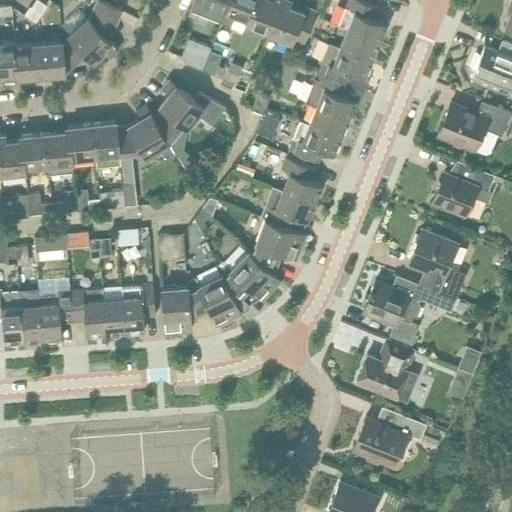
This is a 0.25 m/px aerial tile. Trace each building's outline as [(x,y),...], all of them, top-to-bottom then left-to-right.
[(41,0),(35,0),(31,5),(41,12),(47,4),(41,0)] [(96,0),(88,15),(69,33),(70,34),(94,59),(104,49),(110,55),(118,48),(109,37),(122,8),(105,0),(96,0)] [(193,0),(190,9),(220,20),(227,0),(193,0)] [(227,0),(220,20),(231,25),(235,13),(247,17),(253,0),(227,0)] [(253,0),(247,17),(245,22),(269,31),(281,0),(253,0)] [(304,10),(290,4),(291,0),(281,0),(269,31),(264,44),(273,47),(277,37),(291,43),(293,38),(304,43),(317,10),(305,5),(304,10)] [(364,0),(348,0),(346,5),(339,24),(346,27),(380,41),(387,22),(376,17),(380,6),(364,0)] [(30,5),(25,13),(36,20),(41,12),(31,5),(30,5)] [(339,46),(372,59),(380,41),(346,27),(339,46)] [(38,41),(41,74),(65,71),(87,52),(70,34),(63,39),(38,41)] [(15,39),(0,40),(0,79),(16,78),(16,76),(16,72),(17,72),(14,43),(15,43),(15,39)] [(38,41),(15,43),(14,43),(17,72),(16,72),(16,76),(41,74),(38,41)] [(339,46),(329,41),(322,59),(323,60),(318,71),(349,83),(354,72),(365,77),(372,59),(339,46)] [(191,63),(201,67),(209,48),(199,44),(196,51),(185,46),(181,55),(192,60),(191,63)] [(511,44),(508,54),(484,44),(471,78),(509,93),(511,86),(511,44)] [(221,53),(209,48),(201,67),(225,77),(229,67),(217,63),(221,53)] [(242,66),(231,62),(229,67),(225,77),(236,81),(242,66)] [(317,70),(305,100),(315,104),(349,117),(356,99),(345,94),(349,83),(318,71),(317,70)] [(170,78),(163,87),(169,92),(160,103),(163,105),(154,117),(177,155),(183,148),(189,126),(198,113),(212,123),(225,105),(199,90),(195,97),(170,78)] [(274,86),(263,81),(252,108),(263,113),(266,105),(274,86)] [(511,111),(482,99),(476,114),(450,103),(438,133),(474,148),(481,132),(486,134),(488,129),(502,134),(511,111)] [(159,146),(165,156),(173,151),(154,117),(147,103),(137,109),(141,116),(128,123),(117,125),(115,126),(118,152),(142,150),(145,155),(159,146)] [(349,117),(315,104),(308,122),(342,135),(349,117)] [(334,153),(342,135),(308,122),(301,118),(288,148),(319,160),(323,149),(334,153)] [(117,125),(117,119),(91,122),(95,155),(96,155),(97,166),(119,163),(118,152),(115,126),(117,125)] [(95,155),(91,122),(67,125),(67,129),(68,129),(71,157),(73,170),(71,157),(95,155)] [(68,129),(67,129),(44,131),(48,165),(49,172),(73,170),(71,157),(68,129)] [(44,131),(20,134),(20,138),(21,138),(25,167),(26,167),(48,165),(44,131)] [(0,133),(0,172),(0,174),(26,170),(26,167),(25,167),(21,138),(20,138),(7,139),(6,133),(0,133)] [(132,155),(121,156),(122,166),(133,164),(132,155)] [(289,170),(282,188),(315,201),(322,183),(311,179),(316,167),(285,155),(280,166),(289,170)] [(444,205),(443,208),(464,216),(465,214),(472,216),(480,198),(487,201),(498,175),(462,160),(455,175),(444,170),(432,200),(444,205)] [(123,188),(125,204),(136,203),(135,183),(123,184),(123,188)] [(315,201),(282,188),(273,185),(261,215),(292,227),(296,215),(307,220),(315,201)] [(123,188),(99,191),(100,197),(101,206),(125,204),(123,188)] [(40,191),(28,192),(30,213),(53,211),(52,201),(41,202),(40,191)] [(4,206),(5,215),(30,213),(28,192),(15,194),(16,204),(4,206)] [(210,195),(202,205),(203,206),(208,211),(212,214),(218,198),(210,195)] [(101,206),(100,197),(89,198),(89,207),(101,206)] [(64,200),(52,201),(53,211),(65,210),(64,200)] [(203,206),(202,205),(195,215),(203,231),(215,218),(212,214),(208,211),(203,206)] [(257,241),(253,253),(273,273),(282,251),(297,257),(306,232),(264,216),(255,240),(257,241)] [(118,244),(139,242),(138,226),(117,227),(118,244)] [(422,227),(414,246),(408,260),(426,268),(421,282),(456,296),(466,272),(458,269),(460,264),(449,260),(456,241),(440,234),(422,227)] [(35,249),(66,246),(66,232),(34,235),(35,249)] [(170,232),(158,233),(160,258),(173,258),(170,232)] [(111,253),(109,236),(89,237),(91,254),(111,253)] [(6,237),(8,257),(16,256),(17,262),(16,262),(17,270),(17,264),(30,263),(30,261),(35,261),(33,243),(7,245),(6,237)] [(253,253),(248,248),(230,267),(232,269),(224,277),(237,302),(251,287),(263,298),(280,279),(273,273),(253,253)] [(241,312),(221,271),(187,287),(190,319),(211,309),(218,323),(241,312)] [(38,288),(68,285),(67,274),(37,277),(38,288)] [(389,334),(408,341),(411,343),(419,323),(410,319),(412,315),(417,314),(421,304),(418,300),(419,297),(394,286),(375,279),(363,308),(395,321),(389,334)] [(156,314),(153,282),(120,284),(123,330),(145,328),(144,314),(156,314)] [(101,286),(105,332),(123,330),(120,284),(101,286)] [(187,287),(187,284),(162,286),(166,330),(191,328),(190,319),(187,287)] [(105,332),(101,286),(82,287),(70,288),(73,320),(85,319),(86,333),(105,332)] [(73,320),(70,288),(38,291),(39,300),(38,300),(41,337),(62,335),(61,321),(73,320)] [(0,318),(2,318),(4,340),(22,338),(19,302),(18,289),(0,289),(0,318)] [(38,300),(19,302),(22,338),(41,337),(38,300)] [(414,348),(386,337),(381,350),(383,351),(381,357),(367,352),(356,379),(407,399),(418,372),(407,367),(414,348)] [(465,342),(448,389),(462,394),(480,347),(465,342)] [(426,422),(382,404),(376,418),(366,414),(353,447),(395,464),(408,432),(420,438),(426,422)] [(370,511),(378,495),(340,480),(332,499),(333,500),(333,499),(338,501),(333,511),(370,511)] [(389,488),(383,511),(397,511),(402,491),(389,488)]
